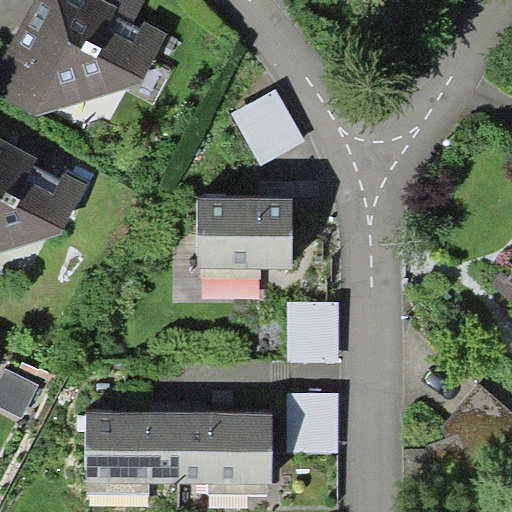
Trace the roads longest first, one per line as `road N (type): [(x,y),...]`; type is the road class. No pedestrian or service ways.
road 1 (residential): [(373,511),(372,175)]
road 2 (residential): [(372,175),(234,0)]
road 3 (residential): [(372,175),(447,89),(500,0)]
